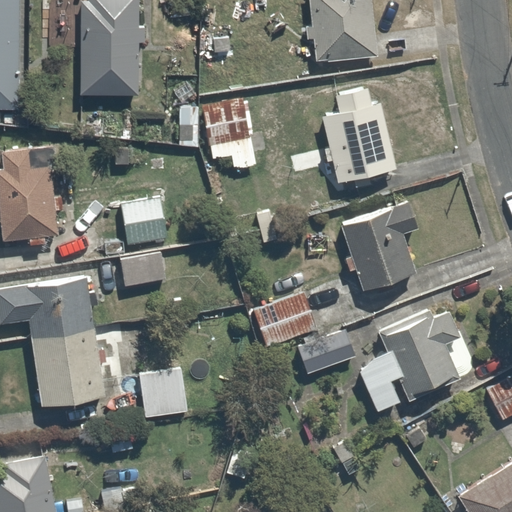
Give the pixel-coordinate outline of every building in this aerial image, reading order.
[(139,0),(87,0),(88,8),(74,8),(73,95),(87,95),(138,95),(139,0)] [(277,0),(282,61),(343,57),(338,0),(277,0)] [(312,116),(330,184),(401,165),(383,99),(375,104),(369,83),(325,94),(330,111),(312,116)] [(194,102),(202,144),(250,135),(242,93),(194,102)] [(202,144),(194,102),(164,107),(172,149),(202,144)] [(90,224),(50,228),(44,141),(0,143),(0,233),(44,230),(47,255),(93,250),(90,224)] [(152,184),(113,189),(120,242),(158,237),(152,184)] [(383,199),(331,215),(354,285),(405,268),(393,230),(413,224),(402,192),(383,199)] [(153,247),(116,254),(121,282),(158,275),(153,247)] [(0,319),(14,404),(77,393),(56,270),(0,278),(0,319)] [(304,286),(248,303),(259,340),(288,331),(298,363),(350,347),(337,307),(313,315),(304,286)] [(437,301),(380,324),(386,337),(388,342),(348,358),(368,407),(407,391),(465,368),(437,301)] [(178,360),(130,366),(136,415),(184,409),(178,360)] [(225,448),(218,469),(245,478),(252,456),(225,448)] [(0,511),(30,511),(18,449),(0,452),(0,511)] [(511,511),(511,476),(497,450),(430,488),(443,511),(511,511)]
